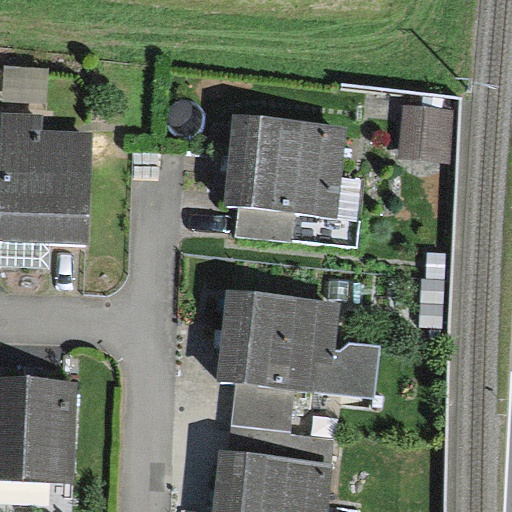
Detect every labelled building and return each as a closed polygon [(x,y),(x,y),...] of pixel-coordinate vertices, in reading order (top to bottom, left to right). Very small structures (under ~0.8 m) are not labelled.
[(440,111),(388,104),(382,148),(434,155),(440,111)] [(331,131),(217,112),(200,208),(222,212),(218,235),(273,244),(278,214),(334,224),(341,183),(322,179),(331,131)] [(71,247),(72,135),(23,134),(23,119),(0,118),(0,237),(18,238),(18,246),(71,247)] [(323,308),(211,290),(194,385),(220,389),(216,412),(276,422),(281,391),(354,403),(363,349),(317,341),(323,308)] [(56,382),(0,382),(0,475),(57,475),(56,382)] [(313,511),(325,443),(215,425),(200,511),(313,511)]
